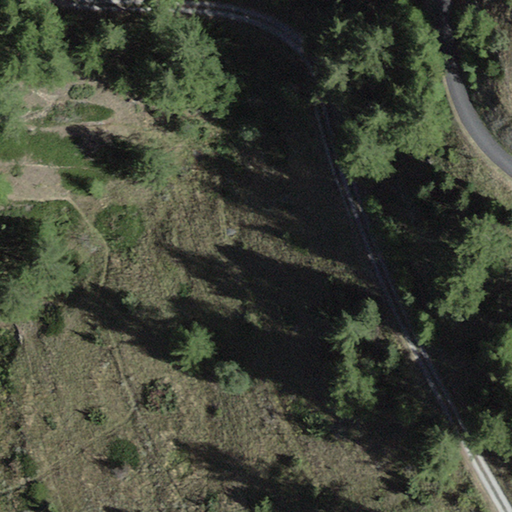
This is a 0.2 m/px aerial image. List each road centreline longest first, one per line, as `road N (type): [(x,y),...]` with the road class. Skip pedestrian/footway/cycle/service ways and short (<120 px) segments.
road 1 (track): [(508,511),(387,272),(340,105),(266,23),(186,4),(61,0)]
road 2 (unclassified): [(511,161),(469,118),(450,82),(434,0)]
